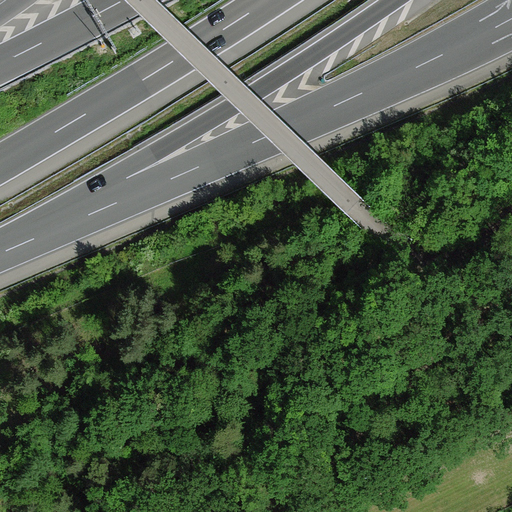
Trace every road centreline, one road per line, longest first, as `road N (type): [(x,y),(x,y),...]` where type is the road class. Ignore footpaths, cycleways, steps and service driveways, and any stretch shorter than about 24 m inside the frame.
road 1 (motorway): [(0,253),(511,18)]
road 2 (motorway): [(0,244),(396,0)]
road 3 (motorway): [(0,164),(269,0)]
road 4 (motorway): [(123,0),(0,63)]
